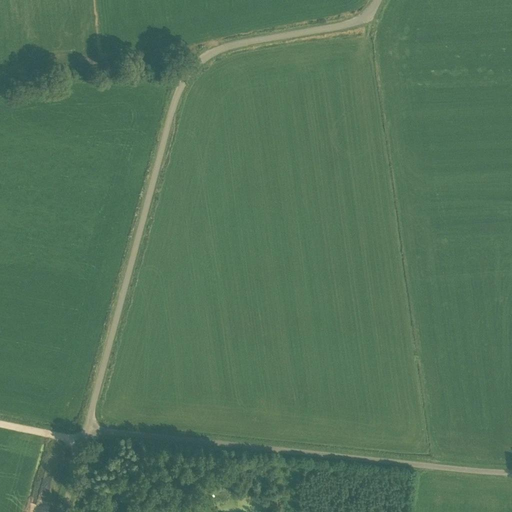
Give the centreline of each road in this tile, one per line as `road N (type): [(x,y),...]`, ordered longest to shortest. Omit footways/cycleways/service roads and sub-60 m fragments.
road 1 (unclassified): [(86,425),(182,78),(214,44),(355,18),(372,0)]
road 2 (unclassified): [(511,469),(86,425)]
